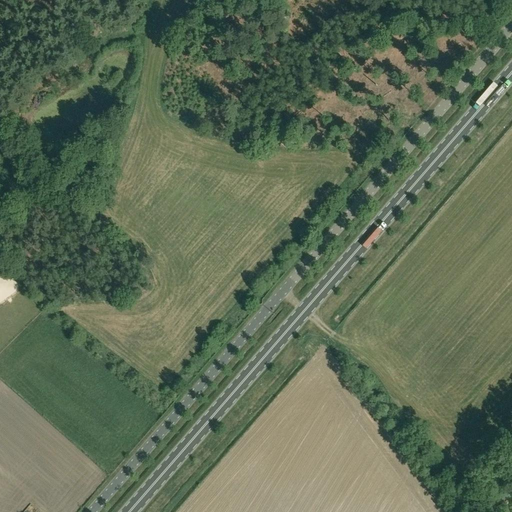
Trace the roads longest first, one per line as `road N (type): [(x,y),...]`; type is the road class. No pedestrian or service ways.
road 1 (unclassified): [(92,511),(511,27)]
road 2 (primary): [(129,511),(511,72)]
